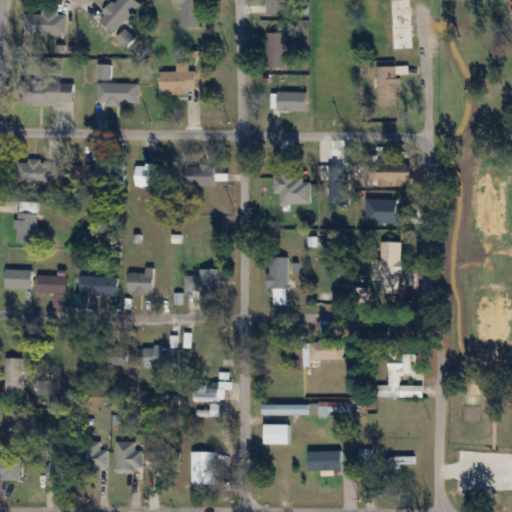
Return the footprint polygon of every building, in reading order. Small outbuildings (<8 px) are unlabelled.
[(116,0),(100,17),(115,32),(142,4),(137,0),(116,0)] [(183,4),(183,26),(203,27),(202,0),(175,0),(176,4),(183,4)] [(267,0),(267,13),(286,13),(286,0),(267,0)] [(411,0),(391,0),(392,48),(412,48),(411,0)] [(68,34),(68,12),(27,12),(27,34),(68,34)] [(288,67),(288,32),(268,32),(268,67),(288,67)] [(112,65),(101,64),(100,78),(111,78),(112,65)] [(198,92),(198,71),(189,71),(189,64),(179,64),(179,71),(162,71),(162,92),(198,92)] [(379,66),(379,106),(401,106),(400,66),(379,66)] [(75,81),(32,81),(32,104),(75,104),(75,81)] [(99,83),(99,104),(140,104),(140,83),(99,83)] [(308,92),(279,92),(279,111),(308,111),(308,92)] [(393,156),(393,162),(379,162),(380,185),(409,185),(409,156),(393,156)] [(17,181),(53,186),(56,163),(21,158),(17,181)] [(137,186),(165,186),(165,165),(137,165),(137,186)] [(186,185),(215,185),(215,166),(186,166),(186,185)] [(37,242),(39,204),(19,204),(18,242),(37,242)] [(382,281),(403,281),(403,241),(382,241),(382,281)] [(270,289),(275,289),(275,304),(288,304),(288,257),(270,257),(270,289)] [(202,298),(223,298),(223,270),(202,270),(202,298)] [(147,271),(155,272),(153,289),(128,288),(129,275),(147,277),(147,271)] [(6,272),(6,282),(34,284),(34,274),(6,272)] [(69,275),(40,275),(40,293),(69,294),(69,275)] [(119,296),(119,277),(82,277),(82,296),(119,296)] [(343,359),(343,341),(304,341),(304,367),(319,367),(319,359),(343,359)] [(417,354),(403,354),(403,341),(390,341),(390,386),(381,386),(381,398),(425,398),(425,385),(401,385),(401,373),(417,373),(417,354)] [(145,346),(145,366),(179,366),(179,346),(145,346)] [(128,348),(96,348),(96,365),(128,365),(128,348)] [(22,402),(22,358),(6,358),(6,402),(22,402)] [(188,383),(179,383),(179,404),(188,404),(188,383)] [(194,400),(225,400),(225,389),(233,389),(233,385),(194,385),(194,400)] [(319,402),(318,416),(328,417),(330,403),(319,402)] [(315,415),(315,404),(263,404),(263,415),(315,415)] [(33,436),(33,414),(22,414),(22,436),(33,436)] [(291,444),(291,424),(266,424),(266,444),(291,444)] [(143,450),(137,450),(137,441),(118,441),(118,472),(143,472),(143,450)] [(108,442),(88,442),(88,468),(108,468),(108,442)] [(149,449),(149,470),(172,470),(172,449),(149,449)] [(360,457),(373,457),(373,449),(360,449),(360,457)] [(215,451),(193,451),(193,484),(215,484),(215,451)] [(310,451),(310,472),(343,472),(343,451),(310,451)] [(0,480),(24,480),(24,458),(0,457),(0,480)]
